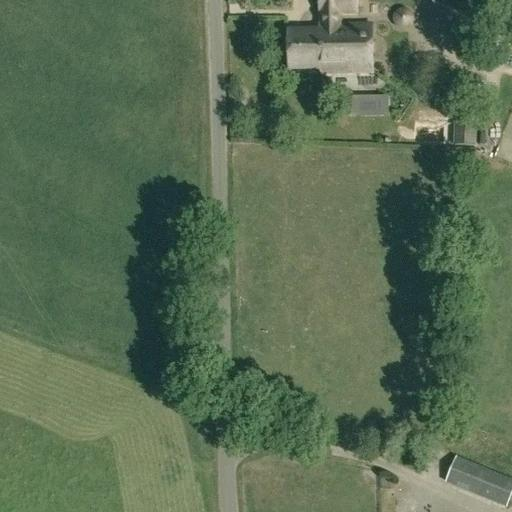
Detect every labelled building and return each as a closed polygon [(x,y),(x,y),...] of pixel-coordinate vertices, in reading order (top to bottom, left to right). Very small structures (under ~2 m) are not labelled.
[(374,24),(341,25),(340,13),(360,12),(359,0),(320,0),(321,30),(289,30),(290,69),(322,69),(322,73),(374,72),(374,24)] [(456,22),(456,48),(475,47),(475,10),(451,0),(435,0),(431,12),(456,22)] [(388,115),(386,102),(366,105),(368,117),(388,115)] [(452,123),(452,145),(478,146),(479,129),(473,128),(473,124),(452,123)] [(511,483),(456,459),(446,483),(506,509),(511,493),(511,483)]
